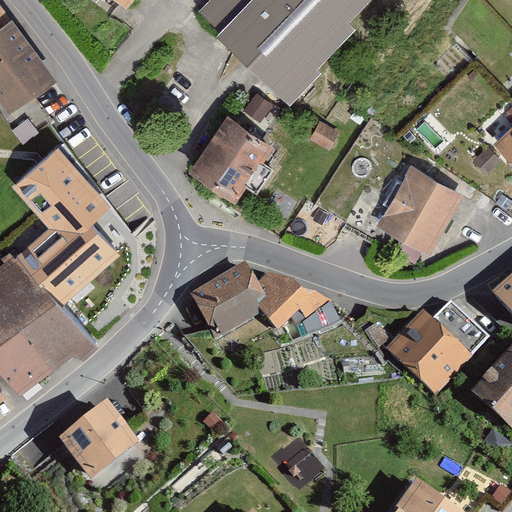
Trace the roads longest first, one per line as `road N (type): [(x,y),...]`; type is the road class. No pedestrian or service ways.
road 1 (residential): [(188,253),(247,254),(379,300),(409,302),(443,296),(511,257)]
road 2 (residential): [(20,0),(162,192),(188,253)]
road 3 (residential): [(188,253),(178,280),(118,356),(0,448)]
